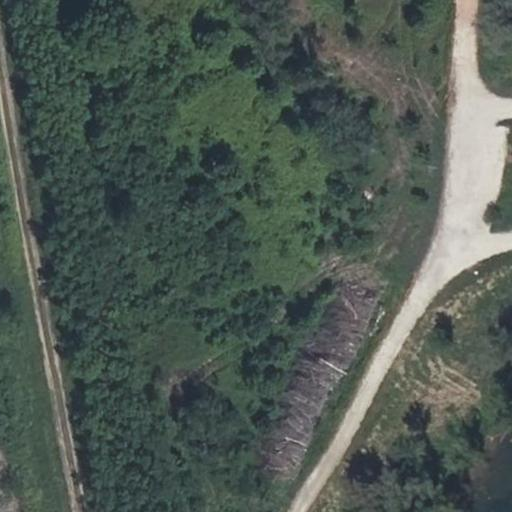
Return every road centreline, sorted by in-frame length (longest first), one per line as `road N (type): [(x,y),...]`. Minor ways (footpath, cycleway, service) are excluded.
road 1 (track): [(205,511),(178,420),(181,380),(200,350),(236,325),(298,310),(343,279),(411,213),(449,146),(476,0)]
road 2 (track): [(303,511),(429,294),(511,250)]
